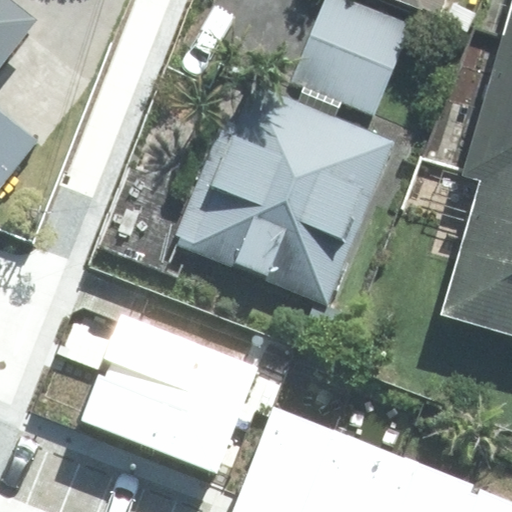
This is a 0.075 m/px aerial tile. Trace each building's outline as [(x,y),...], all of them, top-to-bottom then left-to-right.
[(53,134),(0,92),(0,80),(36,33),(55,9),(42,0),(0,0),(0,197),(2,200),(53,134)] [(309,0),(308,0),(279,83),(365,115),(396,32),(309,0)] [(360,0),(430,26),(439,0),(360,0)] [(511,0),(498,0),(441,186),(461,192),(420,325),(511,353),(511,0)] [(320,315),(385,145),(230,86),(165,255),(320,315)] [(306,381),(290,431),(392,463),(408,413),(306,381)]
